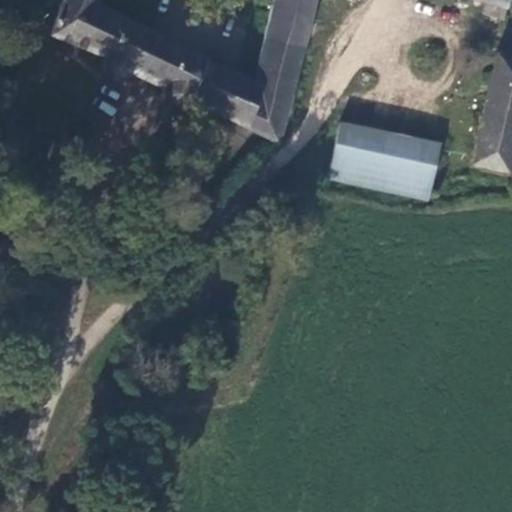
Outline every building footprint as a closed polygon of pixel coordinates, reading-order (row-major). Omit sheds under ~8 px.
[(244,127),(252,93),(253,85),(96,5),(96,0),(63,0),(52,35),(106,57),(105,62),(105,66),(107,71),(110,75),(113,78),(117,79),(121,79),(124,78),(128,75),(130,72),(162,88),(163,93),(165,96),(167,100),(171,103),(176,103),(181,102),(188,100),(244,127)] [(252,93),(287,102),(312,0),(272,0),(253,85),(252,93)] [(504,18),(507,7),(485,0),(481,12),(504,18)] [(469,165),(507,173),(511,152),(511,59),(496,55),(469,165)] [(251,130),(277,142),(287,102),(252,93),(244,127),(251,130)] [(329,165),(428,187),(438,145),(340,122),(329,165)]
